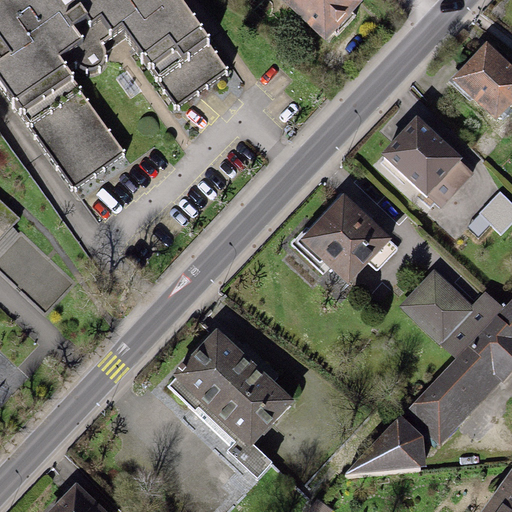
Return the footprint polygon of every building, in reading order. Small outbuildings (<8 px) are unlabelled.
[(0,0),(0,82),(71,190),(125,154),(76,80),(73,74),(71,72),(74,70),(79,72),(85,76),(93,76),(101,72),(105,66),(107,61),(108,55),(107,52),(129,36),(176,107),(228,73),(208,43),(210,42),(182,0),(0,0)] [(279,0),(325,42),(333,34),(336,36),(355,16),(352,13),(363,0),(279,0)] [(511,66),(487,43),(452,79),(495,120),(511,102),(511,66)] [(417,116),(381,154),(428,197),(440,208),(473,173),(460,160),(463,158),(417,116)] [(511,222),(511,203),(500,192),(479,214),(501,234),(511,222)] [(344,194),(299,241),(347,286),(391,239),(344,194)] [(0,240),(20,219),(0,200),(0,240)] [(434,270),(399,307),(455,359),(503,308),(485,291),(473,305),(434,270)] [(511,298),(404,411),(439,447),(511,371),(511,298)] [(216,329),(174,374),(251,446),(294,401),(216,329)] [(401,415),(346,474),(427,467),(423,437),(401,415)] [(511,511),(511,469),(481,511),(511,511)] [(105,511),(76,484),(48,511),(105,511)]
